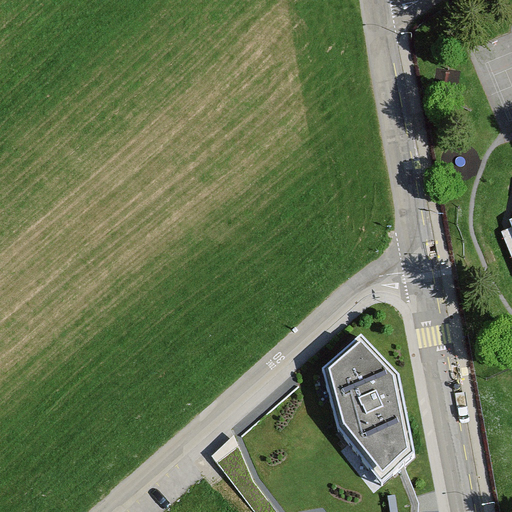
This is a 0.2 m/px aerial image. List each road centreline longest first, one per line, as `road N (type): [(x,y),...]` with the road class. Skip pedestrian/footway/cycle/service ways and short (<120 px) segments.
road 1 (residential): [(417,270),(357,286),(102,511)]
road 2 (residential): [(417,270),(376,24)]
road 3 (residential): [(462,511),(417,270)]
